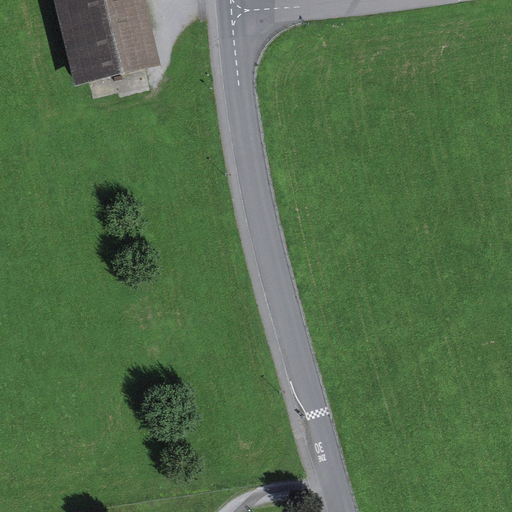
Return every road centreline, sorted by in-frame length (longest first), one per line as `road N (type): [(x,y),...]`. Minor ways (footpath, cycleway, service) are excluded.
road 1 (tertiary): [(342,511),(248,154),(232,13)]
road 2 (residential): [(232,13),(366,0)]
